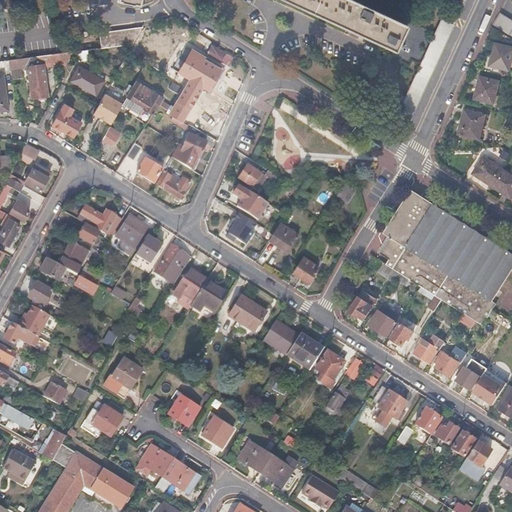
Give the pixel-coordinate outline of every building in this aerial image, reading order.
[(351,0),(284,0),(394,50),(390,58),(394,60),(396,57),(409,63),(411,58),(419,62),(433,32),(407,21),(406,24),(351,0)] [(511,17),(501,11),(495,23),(511,34),(511,17)] [(453,25),(441,19),(416,74),(395,119),(408,125),(453,25)] [(142,27),(99,34),(101,48),(133,43),(142,27)] [(511,46),(495,42),(489,65),(509,70),(511,58),(511,46)] [(211,44),(206,54),(222,62),(227,52),(211,44)] [(220,69),(191,51),(179,70),(191,77),(190,78),(201,86),(207,89),(220,69)] [(56,53),(30,56),(24,68),(27,68),(43,66),(58,64),(68,63),(74,52),(56,53)] [(24,68),(30,56),(8,60),(10,71),(24,68)] [(43,66),(27,68),(31,100),(47,98),(43,66)] [(78,67),(71,81),(96,96),(104,81),(78,67)] [(499,81),(479,76),(473,99),(493,104),(499,81)] [(201,86),(190,78),(184,88),(195,95),(201,86)] [(136,83),(132,90),(158,106),(162,99),(136,83)] [(195,95),(184,88),(169,112),(169,113),(174,116),(180,119),(195,95)] [(132,90),(127,98),(122,105),(129,109),(140,117),(144,110),(152,115),(158,106),(132,90)] [(111,123),(122,103),(104,94),(93,114),(111,123)] [(73,111),(64,105),(52,126),(71,137),(80,123),(70,117),(73,111)] [(169,114),(160,109),(156,115),(165,120),(169,114)] [(484,114),(464,110),(458,134),(478,139),(484,114)] [(174,116),(173,117),(187,126),(188,124),(180,119),(174,116)] [(171,121),(180,126),(176,132),(182,136),(187,126),(173,117),(171,121)] [(119,134),(108,127),(101,140),(111,146),(119,134)] [(180,151),(175,148),(171,157),(193,172),(206,143),(188,135),(180,151)] [(35,154),(23,147),(19,156),(29,162),(31,163),(35,154)] [(0,167),(0,169),(9,168),(7,155),(0,156),(0,167)] [(19,156),(16,161),(26,167),(29,162),(19,156)] [(502,169),(483,157),(472,174),(491,187),(502,169)] [(162,170),(145,159),(137,173),(153,184),(162,170)] [(24,176),(26,178),(24,182),(40,192),(48,177),(46,176),(49,171),(38,164),(35,169),(32,167),(30,171),(27,170),(24,176)] [(247,165),(238,179),(267,198),(276,184),(247,165)] [(511,197),(511,175),(502,169),(491,187),(511,199),(511,197)] [(163,171),(155,185),(174,197),(175,195),(179,198),(190,182),(182,177),(179,181),(163,171)] [(267,171),(264,175),(274,181),(276,177),(267,171)] [(22,185),(8,177),(0,192),(0,205),(10,188),(18,192),(22,185)] [(316,183),(309,179),(300,192),(295,200),(302,205),(316,183)] [(300,192),(285,183),(281,190),(295,200),(300,192)] [(270,203),(239,184),(232,195),(241,199),(237,206),(258,220),(270,203)] [(356,191),(344,184),(336,196),(348,204),(356,191)] [(379,253),(388,259),(385,265),(399,274),(421,287),(442,300),(464,314),(484,326),(491,310),(495,303),(492,301),(511,268),(511,253),(410,190),(383,233),(389,236),(379,253)] [(25,205),(16,200),(9,212),(23,220),(28,212),(23,209),(25,205)] [(84,207),(77,220),(104,234),(115,214),(105,209),(101,216),(84,207)] [(0,216),(7,221),(0,232),(0,240),(7,244),(20,221),(0,209),(0,216)] [(229,226),(231,227),(225,237),(242,247),(255,224),(238,213),(234,220),(233,220),(232,220),(229,225),(229,226)] [(129,215),(117,234),(124,238),(119,246),(130,253),(147,227),(129,215)] [(298,236),(279,224),(268,241),(287,254),(298,236)] [(98,232),(85,225),(79,237),(92,244),(98,232)] [(110,237),(106,235),(101,244),(104,245),(110,237)] [(162,245),(147,235),(135,254),(151,264),(162,245)] [(89,251),(70,241),(58,264),(65,268),(76,275),(89,251)] [(178,249),(172,245),(154,272),(173,284),(190,257),(186,254),(184,257),(176,252),(178,249)] [(58,264),(47,258),(40,271),(58,281),(65,268),(58,264)] [(318,269),(303,259),(292,275),(308,285),(318,269)] [(385,265),(384,264),(379,273),(393,283),(399,274),(385,265)] [(207,279),(199,274),(196,272),(198,269),(190,265),(174,289),(184,295),(192,301),(197,294),(207,279)] [(83,278),(79,276),(75,285),(82,289),(86,280),(83,278)] [(227,293),(207,279),(197,294),(192,301),(190,304),(200,311),(204,306),(215,313),(227,293)] [(89,282),(86,280),(82,289),(92,295),(97,286),(89,282)] [(52,291),(36,283),(28,298),(43,306),(52,291)] [(104,290),(97,286),(92,295),(99,299),(104,290)] [(184,295),(174,289),(171,295),(180,301),(184,295)] [(377,299),(364,290),(349,312),(363,320),(377,299)] [(240,297),(228,315),(253,331),(264,313),(240,297)] [(139,301),(134,299),(130,305),(128,309),(130,311),(133,307),(135,308),(139,301)] [(402,316),(383,304),(370,325),(387,336),(397,321),(398,322),(402,316)] [(24,320),(21,319),(17,326),(37,337),(49,315),(32,306),(24,320)] [(105,321),(100,318),(97,324),(102,327),(105,321)] [(105,321),(102,327),(113,333),(116,327),(105,321)] [(5,328),(8,330),(3,339),(13,345),(16,340),(29,347),(29,345),(34,348),(39,338),(37,337),(17,326),(9,322),(5,328)] [(285,331),(273,323),(262,341),(275,349),(276,348),(286,355),(298,336),(287,329),(285,331)] [(413,332),(400,324),(391,339),(401,346),(406,338),(410,338),(413,332)] [(299,334),(298,336),(286,355),(309,369),(322,348),(299,334)] [(418,342),(420,344),(414,354),(428,363),(435,353),(437,355),(445,343),(434,336),(429,344),(421,338),(418,342)] [(0,346),(0,361),(8,366),(14,354),(0,346)] [(343,362),(326,351),(314,370),(320,374),(316,381),(329,390),(334,383),(331,381),(343,362)] [(459,363),(442,352),(433,366),(450,377),(459,363)] [(345,375),(354,380),(364,363),(354,358),(345,375)] [(141,371),(123,359),(104,387),(123,399),(141,371)] [(365,382),(375,386),(382,369),(372,365),(365,382)] [(479,376),(465,366),(456,381),(471,390),(479,376)] [(508,379),(501,374),(497,380),(504,385),(508,379)] [(478,393),(477,394),(491,404),(501,389),(486,380),(481,377),(473,390),(478,393)] [(65,392),(51,384),(44,397),(58,405),(65,392)] [(511,387),(510,386),(496,407),(511,417),(511,387)] [(372,401),(378,405),(377,408),(382,411),(375,422),(384,427),(390,417),(394,419),(400,410),(406,402),(382,387),(372,401)] [(87,394),(79,389),(75,396),(84,401),(87,394)] [(342,398),(335,394),(327,407),(334,411),(342,398)] [(199,408),(180,396),(168,415),(186,427),(199,408)] [(103,405),(97,401),(90,412),(96,416),(103,405)] [(0,421),(0,429),(22,441),(21,443),(53,461),(61,445),(66,437),(56,432),(51,442),(28,430),(33,421),(0,402),(0,409),(4,412),(2,416),(8,419),(5,424),(0,421)] [(103,405),(96,416),(91,425),(109,437),(122,417),(103,405)] [(439,418),(424,408),(414,424),(429,434),(439,418)] [(403,412),(400,410),(394,419),(397,421),(403,412)] [(232,430),(213,417),(200,436),(219,449),(232,430)] [(444,429),(440,426),(433,437),(446,445),(456,429),(448,423),(444,429)] [(412,431),(405,426),(396,440),(403,444),(412,431)] [(474,441),(461,432),(450,450),(463,458),(474,441)] [(248,442),(237,460),(258,474),(270,456),(248,442)] [(490,451),(476,442),(458,470),(476,482),(483,470),(480,468),(490,451)] [(131,488),(61,445),(53,461),(66,468),(39,511),(65,511),(82,485),(119,508),(131,488)] [(171,459),(151,446),(135,470),(144,476),(149,470),(160,477),(171,459)] [(36,463),(14,451),(4,470),(14,474),(27,481),(36,463)] [(282,464),(270,456),(258,474),(279,488),(296,462),(287,456),(282,464)] [(171,459),(160,477),(154,488),(163,494),(170,483),(188,495),(199,478),(171,459)] [(327,460),(322,467),(336,477),(341,469),(327,460)] [(511,470),(509,468),(498,485),(511,493),(511,470)] [(341,469),(336,477),(343,481),(348,484),(352,477),(341,469)] [(14,474),(11,479),(24,485),(27,481),(14,474)] [(336,493),(312,477),(301,493),(311,499),(314,501),(313,503),(319,507),(320,505),(327,509),(336,493)] [(352,477),(348,484),(361,493),(366,485),(352,477)] [(424,482),(416,477),(411,484),(420,490),(424,482)] [(376,492),(366,485),(361,493),(369,498),(371,500),(376,492)] [(457,502),(451,511),(452,511),(468,511),(469,510),(457,502)] [(176,511),(162,503),(156,511),(176,511)] [(340,511),(362,511),(348,503),(345,509),(343,508),(340,511)]
